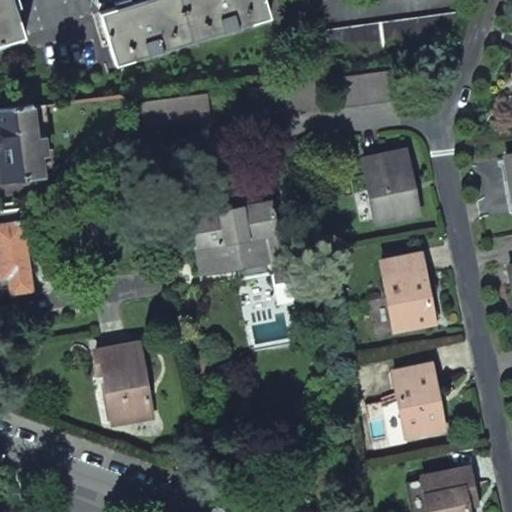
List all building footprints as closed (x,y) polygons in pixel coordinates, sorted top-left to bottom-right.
[(11,0),(0,0),(0,43),(23,37),(11,0)] [(262,0),(139,0),(99,13),(114,64),(268,17),(262,0)] [(463,13),(324,32),(329,63),(452,46),(463,13)] [(340,79),(343,105),(397,99),(393,72),(340,79)] [(246,90),(250,117),(317,108),(314,82),(246,90)] [(142,117),(143,130),(211,122),(207,95),(140,103),(142,117)] [(0,109),(0,182),(43,177),(42,166),(52,165),(50,150),(45,150),(44,140),(36,140),(32,106),(0,109)] [(361,160),(374,223),(417,214),(404,151),(361,160)] [(0,273),(1,279),(0,279),(0,281),(2,295),(32,291),(29,271),(34,269),(33,259),(27,260),(20,210),(15,210),(14,203),(0,204),(0,273)] [(196,247),(200,273),(236,266),(238,280),(271,274),(269,260),(291,256),(285,222),(273,224),(270,204),(192,218),(197,247),(196,247)] [(380,262),(393,331),(432,323),(420,254),(380,262)] [(103,373),(112,424),(151,417),(137,343),(94,351),(98,374),(103,373)] [(391,372),(404,437),(442,429),(429,364),(391,372)] [(363,405),(366,420),(381,417),(379,402),(363,405)] [(427,511),(467,511),(463,489),(472,488),(468,468),(421,477),(422,480),(427,511)] [(404,483),(409,511),(427,511),(422,480),(404,483)]
